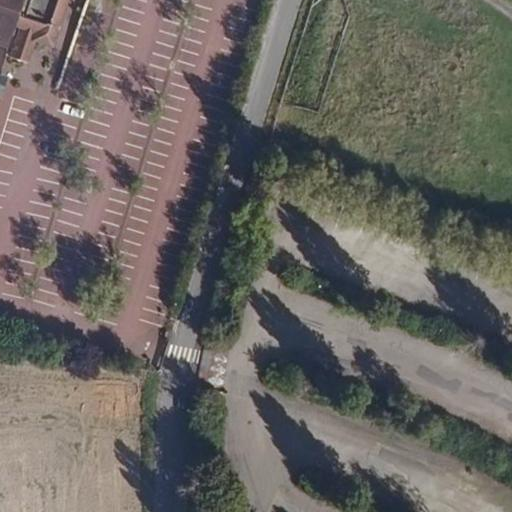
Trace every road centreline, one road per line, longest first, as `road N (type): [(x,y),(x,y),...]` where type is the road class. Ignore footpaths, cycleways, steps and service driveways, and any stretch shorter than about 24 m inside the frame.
road 1 (unclassified): [(236,172),(180,373),(164,511)]
road 2 (residential): [(288,0),(236,172)]
